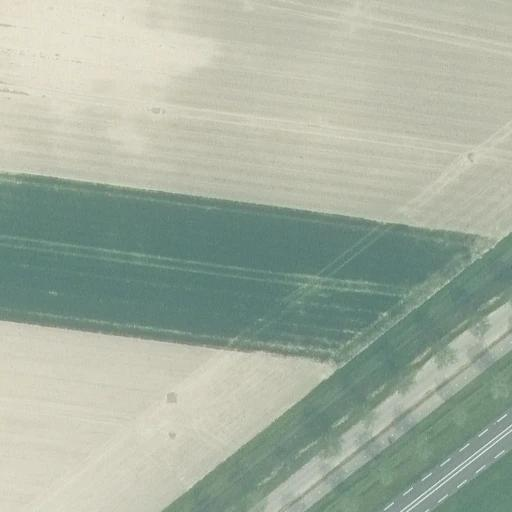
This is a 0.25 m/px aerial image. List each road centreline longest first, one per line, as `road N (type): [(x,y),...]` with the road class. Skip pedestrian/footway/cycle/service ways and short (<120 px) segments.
road 1 (unclassified): [(511,317),(265,511)]
road 2 (primary): [(511,425),(402,511)]
